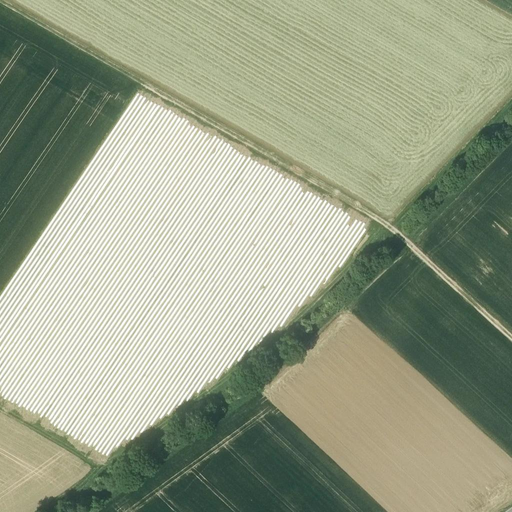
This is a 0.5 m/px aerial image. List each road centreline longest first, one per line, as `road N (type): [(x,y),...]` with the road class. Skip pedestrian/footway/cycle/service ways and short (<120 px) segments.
road 1 (track): [(511,109),(264,356),(42,511)]
road 2 (track): [(511,340),(391,231),(0,5)]
road 3 (track): [(100,511),(302,361),(511,150)]
road 4 (track): [(0,410),(109,467)]
